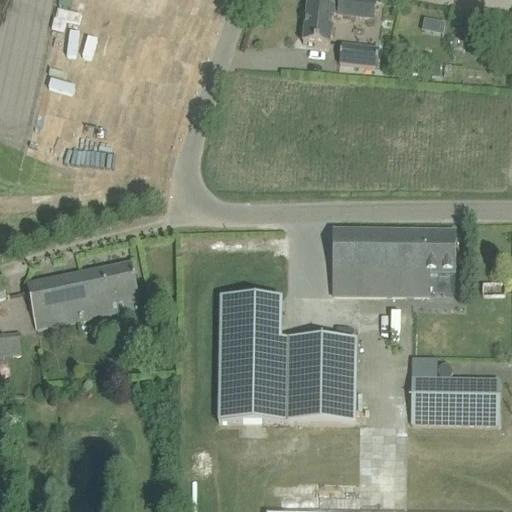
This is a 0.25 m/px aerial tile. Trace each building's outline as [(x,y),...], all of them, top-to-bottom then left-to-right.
[(323,0),(323,7),(308,5),(303,45),(330,49),(333,18),(375,22),(377,4),(343,0),(339,0),(340,1),(332,0),(323,0)] [(342,48),(340,66),(377,70),(379,52),(342,48)] [(334,254),(333,298),(429,299),(430,277),(456,277),(456,255),(457,235),(334,234),(334,254)] [(132,267),(28,289),(32,308),(37,332),(111,316),(139,310),(137,300),(138,300),(136,287),(132,267)] [(506,286),(484,287),(484,299),(506,299),(506,286)] [(218,425),(289,426),(355,427),(356,343),(290,342),(290,345),(288,345),(280,345),(280,332),(280,304),(220,303),(218,425)] [(19,335),(0,336),(0,359),(21,358),(19,335)] [(464,347),(464,363),(478,364),(479,348),(464,347)] [(413,382),(412,428),(499,430),(500,384),(413,382)]
